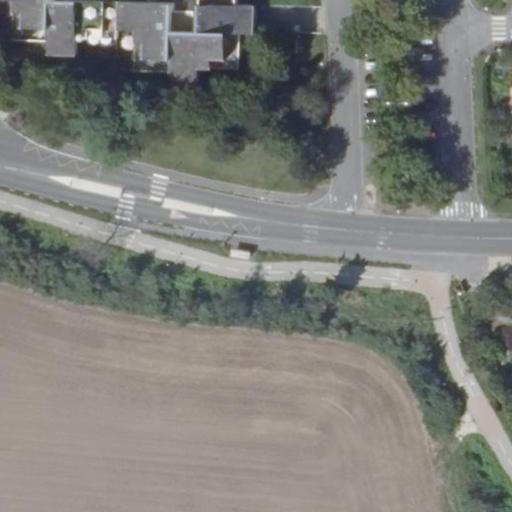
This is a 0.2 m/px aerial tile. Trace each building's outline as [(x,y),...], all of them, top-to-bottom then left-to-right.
[(202,0),(201,21),(193,20),(193,30),(174,30),(175,3),(84,0),(15,0),(16,12),(25,12),(25,40),(51,41),(50,54),(78,55),(79,37),(91,37),(91,27),(120,29),(137,30),(137,41),(147,42),(145,70),(172,71),(172,84),(200,85),(201,68),(213,68),(213,59),(241,60),(242,32),(256,32),(257,6),(240,4),(239,0),(202,0)] [(25,12),(16,12),(14,40),(25,40),(25,12)] [(91,27),(91,37),(119,39),(120,29),(91,27)] [(147,42),(137,41),(136,70),(145,70),(147,42)] [(213,59),(213,68),(241,68),(241,60),(213,59)]
